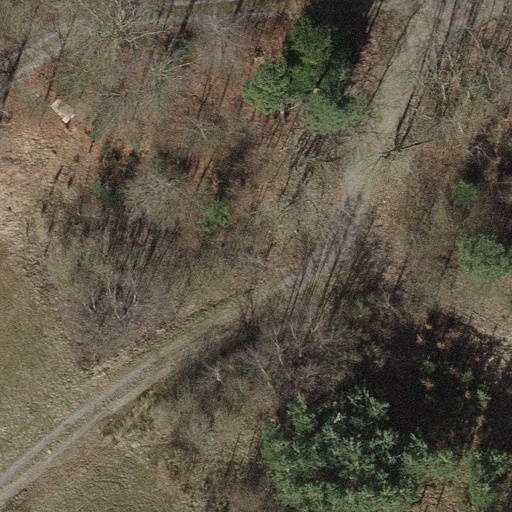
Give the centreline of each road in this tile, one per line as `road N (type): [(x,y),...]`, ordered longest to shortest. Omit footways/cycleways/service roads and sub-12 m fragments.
road 1 (track): [(0,495),(105,409),(343,254),(364,222),(412,50),(445,0)]
road 2 (track): [(320,0),(102,28),(0,76)]
